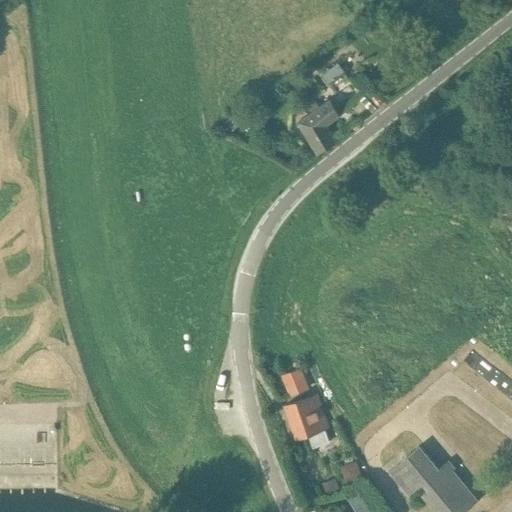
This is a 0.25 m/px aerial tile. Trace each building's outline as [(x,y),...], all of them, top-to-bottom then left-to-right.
[(332,89),(348,78),(339,65),(323,76),(332,89)] [(299,123),(317,155),(334,143),(325,126),(339,116),(330,102),(299,123)] [(511,197),(496,211),(511,231),(511,197)] [(283,377),(291,396),(308,389),(300,371),(283,377)] [(307,435),(312,449),(329,443),(324,429),(328,428),(321,409),(316,411),(311,397),(285,407),(296,439),(307,435)] [(421,496),(434,511),(464,511),(478,501),(453,471),(456,469),(449,461),(439,469),(420,446),(389,472),(409,496),(422,484),(428,491),(421,496)] [(340,466),(344,481),(362,476),(358,462),(340,466)] [(379,511),(364,487),(347,498),(355,511),(379,511)]
